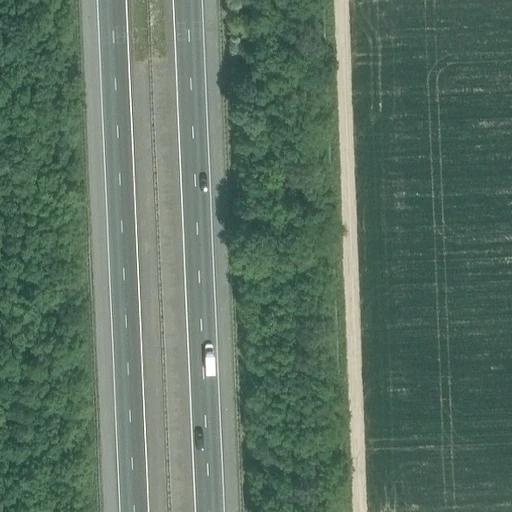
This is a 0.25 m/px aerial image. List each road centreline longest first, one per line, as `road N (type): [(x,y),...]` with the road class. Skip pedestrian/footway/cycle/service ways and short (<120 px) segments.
road 1 (motorway): [(110,0),(132,511)]
road 2 (motorway): [(208,511),(186,0)]
